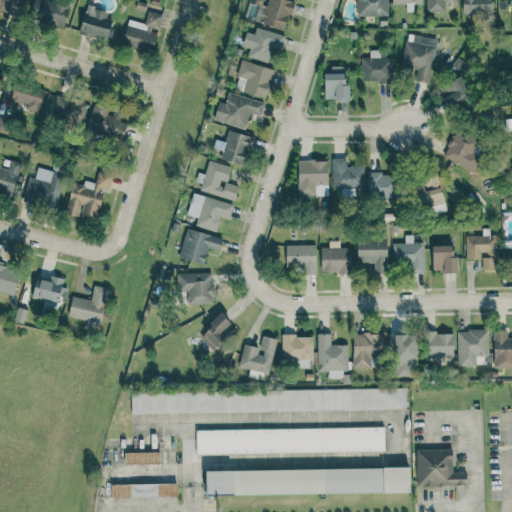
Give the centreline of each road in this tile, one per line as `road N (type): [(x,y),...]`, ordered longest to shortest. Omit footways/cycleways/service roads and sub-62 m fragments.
road 1 (residential): [(287,123),(248,265),(283,305),(511,300)]
road 2 (residential): [(108,250),(121,231),(188,0)]
road 3 (residential): [(161,90),(0,45)]
road 4 (residential): [(330,0),(287,123)]
road 5 (residential): [(287,123),(409,128)]
